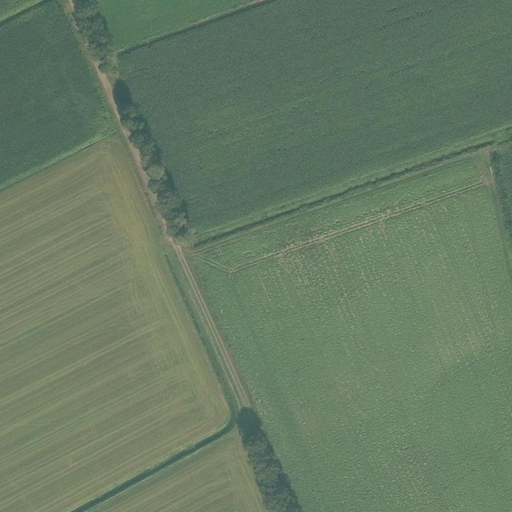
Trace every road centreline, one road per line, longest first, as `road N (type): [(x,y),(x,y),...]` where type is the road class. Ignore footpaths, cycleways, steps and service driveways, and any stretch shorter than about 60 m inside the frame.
road 1 (track): [(73,0),(290,511)]
road 2 (track): [(511,131),(177,247)]
